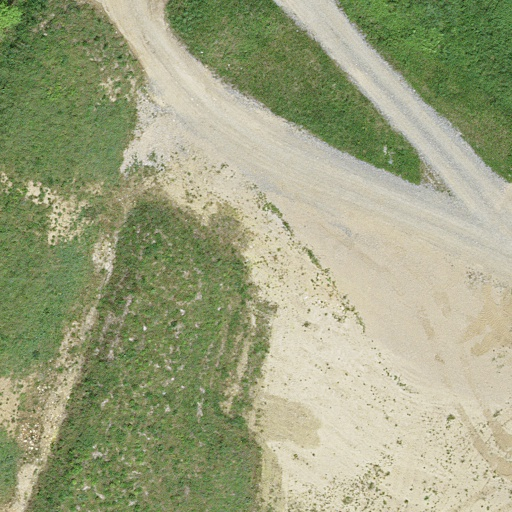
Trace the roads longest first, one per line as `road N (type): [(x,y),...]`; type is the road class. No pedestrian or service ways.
road 1 (track): [(122,0),(161,77),(384,197)]
road 2 (track): [(499,219),(320,0)]
